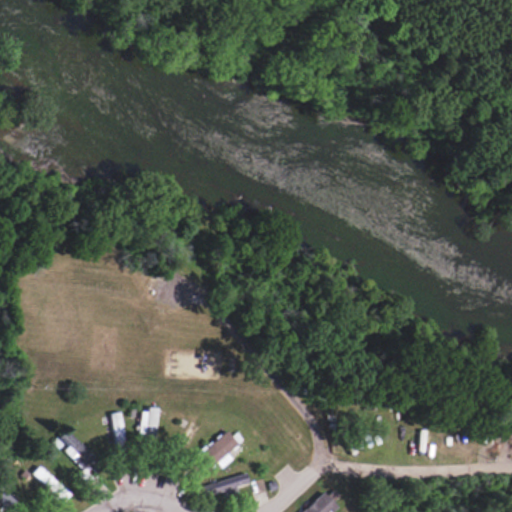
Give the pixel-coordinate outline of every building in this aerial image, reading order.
[(145,411),(137,411),(136,438),(153,439),(154,407),(145,407),(145,411)] [(65,446),(61,451),(81,469),(92,456),(63,429),(56,437),(65,446)] [(225,453),(235,444),(224,430),(194,455),(206,469),(214,462),(219,468),(229,458),(225,453)] [(220,491),(221,492),(247,484),(243,472),(199,486),(202,496),(220,491)] [(329,511),(335,506),(321,491),(298,511),(329,511)]
